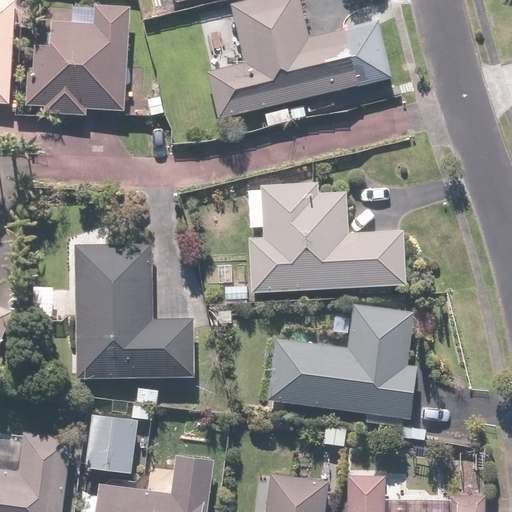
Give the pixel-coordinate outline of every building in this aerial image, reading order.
[(205,75),(215,121),(356,89),(343,33),(305,41),(295,0),(258,0),(227,7),(241,66),(205,75)] [(0,106),(6,107),(12,3),(0,2),(0,106)] [(25,71),(23,108),(42,109),(41,116),(83,118),(83,112),(121,114),(127,10),(91,8),(90,27),(48,24),(46,49),(31,48),(30,72),(25,71)] [(311,105),(261,116),(264,131),(314,119),(311,105)] [(402,288),(399,234),(345,236),(343,195),(315,196),(314,186),(258,188),(260,241),(246,241),(249,296),(402,288)] [(191,380),(191,322),(150,322),(149,247),(72,248),(73,381),(191,380)] [(67,285),(33,284),(32,318),(65,319),(67,285)] [(273,341),(265,403),(406,422),(413,370),(403,368),(410,315),(350,307),(344,351),(273,341)] [(0,337),(9,315),(0,311),(0,337)] [(158,390),(133,389),(133,408),(158,408),(158,390)] [(128,476),(135,423),(89,417),(82,470),(128,476)] [(425,430),(390,426),(389,442),(423,446),(425,430)] [(346,430),(319,427),(317,448),(344,451),(346,430)] [(0,511),(58,511),(68,442),(21,436),(16,474),(0,471),(0,511)] [(204,511),(211,463),(173,458),(168,496),(97,486),(93,511),(204,511)] [(321,511),(325,484),(268,477),(263,511),(321,511)] [(483,511),(483,498),(381,498),(381,477),(344,477),(344,511),(483,511)]
